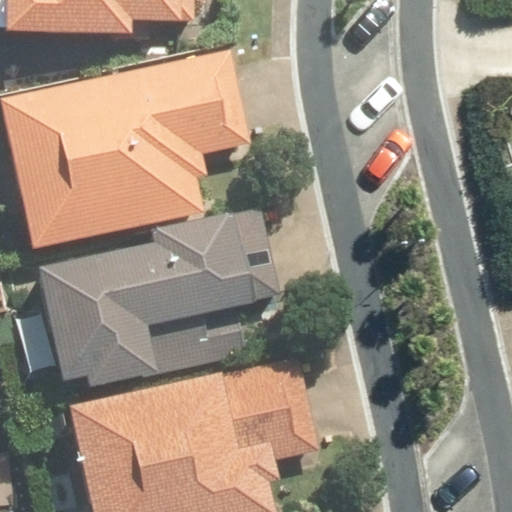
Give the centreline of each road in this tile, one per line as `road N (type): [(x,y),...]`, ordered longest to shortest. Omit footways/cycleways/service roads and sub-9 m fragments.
road 1 (residential): [(404,511),(316,69),(315,0)]
road 2 (residential): [(417,48),(511,491)]
